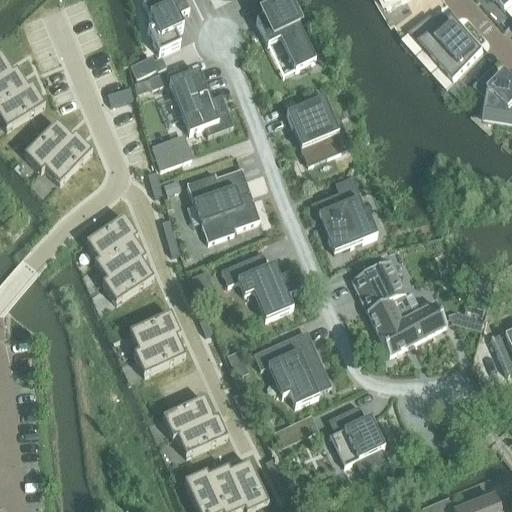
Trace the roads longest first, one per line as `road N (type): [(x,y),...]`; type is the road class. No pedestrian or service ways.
road 1 (residential): [(117,187),(134,199),(241,441)]
road 2 (residential): [(53,16),(117,165),(117,187)]
road 3 (residential): [(117,187),(72,223),(0,307)]
